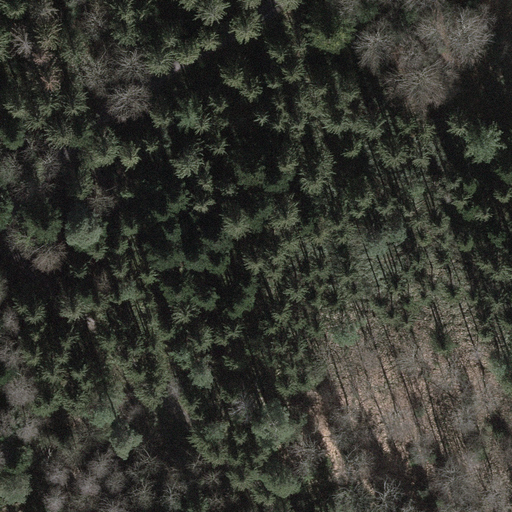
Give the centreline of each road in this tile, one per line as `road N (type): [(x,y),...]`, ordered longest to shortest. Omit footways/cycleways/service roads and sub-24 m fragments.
road 1 (track): [(290,511),(0,242)]
road 2 (track): [(0,225),(146,81),(283,0)]
